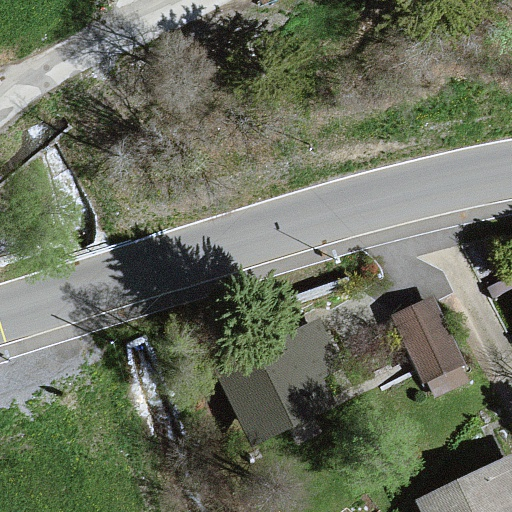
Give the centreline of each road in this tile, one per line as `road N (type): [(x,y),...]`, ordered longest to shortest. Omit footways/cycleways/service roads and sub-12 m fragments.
road 1 (tertiary): [(0,320),(372,204),(511,173)]
road 2 (residential): [(192,0),(0,106)]
